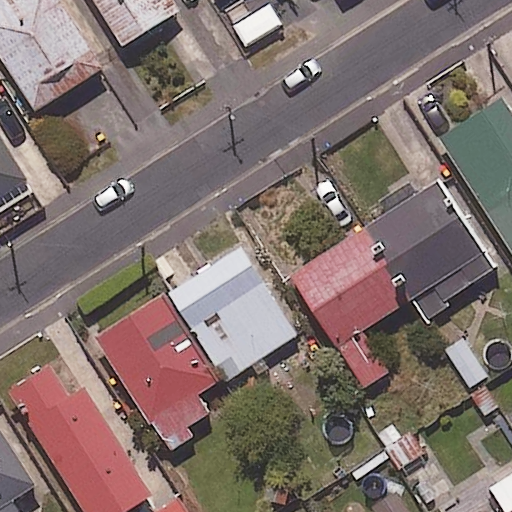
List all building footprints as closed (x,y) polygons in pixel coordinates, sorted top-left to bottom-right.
[(105,63),(66,0),(0,0),(0,50),(35,107),(105,63)] [(91,0),(117,43),(176,8),(171,0),(91,0)] [(221,0),(233,18),(261,0),(221,0)] [(511,112),(501,95),(437,136),(511,252),(511,112)] [(0,202),(35,182),(0,123),(0,202)] [(363,223),(410,295),(421,312),(493,266),(431,171),(397,193),(400,199),(363,223)] [(410,295),(363,223),(288,273),(361,386),(387,369),(359,328),(410,295)] [(295,334),(238,245),(167,290),(224,379),(295,334)] [(216,377),(157,289),(91,334),(164,443),(209,413),(194,392),(216,377)] [(67,395),(48,365),(9,390),(85,511),(117,511),(149,492),(81,386),(67,395)] [(0,511),(44,511),(55,506),(0,412),(0,511)] [(401,419),(377,434),(399,467),(422,451),(401,419)] [(511,511),(511,471),(448,511),(511,511)] [(187,511),(176,495),(152,510),(153,511),(187,511)]
